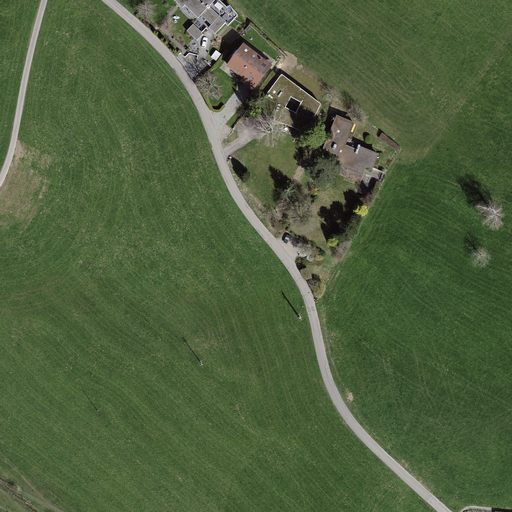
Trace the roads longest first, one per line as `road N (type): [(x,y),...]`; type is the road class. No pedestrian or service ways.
road 1 (unclassified): [(458,511),(365,433),(332,387),(309,287),(237,192),(200,97),(110,0)]
road 2 (track): [(44,0),(0,184)]
